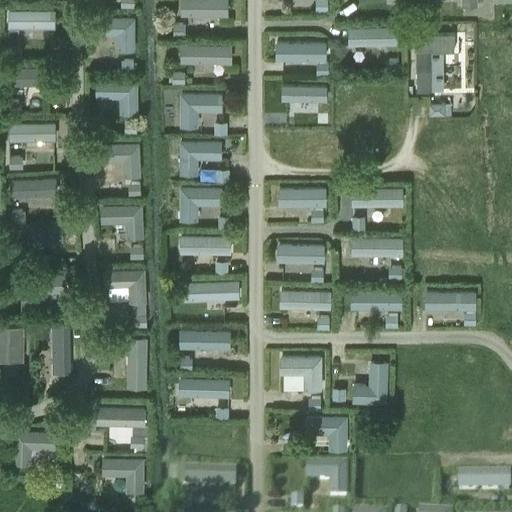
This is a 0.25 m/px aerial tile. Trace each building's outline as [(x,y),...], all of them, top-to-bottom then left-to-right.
[(181,0),(181,13),(228,13),(228,0),(181,0)] [(327,0),(317,0),(318,9),(328,9),(327,0)] [(8,8),(8,26),(55,26),(55,8),(8,8)] [(93,15),(93,33),(116,33),(116,49),(135,49),(134,15),(93,15)] [(182,21),(173,21),(173,34),(182,34),(182,21)] [(399,24),(348,25),(349,43),(400,42),(399,24)] [(454,32),(416,32),(416,90),(431,90),(431,50),(454,50),(454,32)] [(276,40),(276,58),(326,58),(326,40),(276,40)] [(181,42),(181,61),(232,61),(232,43),(181,42)] [(10,43),(8,43),(8,55),(20,55),(20,43),(10,43)] [(123,70),(133,70),(133,58),(123,58),(123,70)] [(399,59),(389,59),(389,71),(399,71),(399,59)] [(318,61),(318,73),(328,73),(328,61),(318,61)] [(8,65),(8,83),(55,84),(55,66),(8,65)] [(182,69),(172,69),(172,81),(182,81),(182,69)] [(96,78),(96,97),(120,96),(120,112),(138,112),(138,77),(96,78)] [(327,84),(282,83),(282,98),(326,99),(327,84)] [(222,92),(180,91),(180,125),(198,125),(198,109),(222,110),(222,92)] [(17,111),(17,99),(7,99),(7,111),(17,111)] [(444,114),(444,104),(430,104),(430,114),(444,114)] [(127,132),(137,131),(137,119),(127,119),(127,132)] [(9,121),(9,139),(56,138),(55,120),(9,121)] [(227,124),(214,124),(214,133),(227,133),(227,124)] [(180,172),(198,173),(198,157),(221,157),(221,139),(180,139),(180,172)] [(99,142),(99,160),(123,159),(123,175),(141,174),(139,140),(99,142)] [(10,155),(10,167),(21,167),(21,154),(10,155)] [(216,180),(229,180),(229,171),(216,171),(216,180)] [(57,193),(56,176),(9,179),(10,196),(57,193)] [(140,193),(140,181),(130,181),(130,193),(140,193)] [(180,218),(198,218),(198,203),(222,203),(222,185),(180,185),(180,218)] [(278,186),(279,204),(326,204),(326,186),(278,186)] [(352,204),(403,204),(403,186),(351,186),(352,204)] [(101,204),(101,221),(126,220),(126,236),(144,235),(142,202),(101,204)] [(314,208),(314,220),(323,220),(323,208),(314,208)] [(12,221),(22,221),(22,209),(12,209),(12,221)] [(231,227),(231,217),(219,217),(218,227),(231,227)] [(353,228),(365,228),(365,218),(353,218),(353,228)] [(64,242),(62,225),(12,228),(13,246),(64,242)] [(231,252),(231,233),(180,233),(180,251),(231,252)] [(403,253),(403,235),(351,234),(351,253),(403,253)] [(277,242),(277,260),(324,261),(324,243),(277,242)] [(142,244),(132,244),(133,256),(143,256),(142,244)] [(15,259),(7,259),(7,267),(15,268),(15,259)] [(215,263),(215,271),(227,271),(227,263),(215,263)] [(391,277),(401,277),(401,265),(391,265),(391,277)] [(306,266),(282,266),(282,276),(306,277),(306,266)] [(103,268),(104,285),(129,284),(129,301),(146,300),(144,267),(103,268)] [(323,267),(313,267),(313,279),(323,279),(323,267)] [(67,290),(66,271),(18,274),(19,293),(67,290)] [(186,280),(187,298),(239,296),(239,278),(186,280)] [(280,288),(280,306),(331,307),(331,289),(280,288)] [(402,307),(402,289),(351,289),(351,307),(402,307)] [(476,307),(476,289),(425,289),(425,307),(476,307)] [(32,312),(31,299),(20,300),(21,312),(22,312),(32,312)] [(475,311),(465,311),(465,323),(475,324),(475,311)] [(146,325),(146,313),(136,313),(136,325),(146,325)] [(397,325),(397,313),(388,313),(388,325),(397,325)] [(329,327),(329,315),(320,315),(320,327),(329,327)] [(71,320),(52,320),(54,369),(71,369),(71,320)] [(47,321),(37,322),(38,336),(48,335),(47,321)] [(0,359),(24,360),(24,325),(0,325),(0,359)] [(179,328),(179,346),(230,347),(230,329),(179,328)] [(147,332),(129,332),(129,384),(147,384),(147,332)] [(110,335),(110,345),(122,345),(122,335),(110,335)] [(280,355),(280,372),(304,372),(304,389),(322,389),(322,354),(280,355)] [(187,368),(188,356),(180,356),(179,368),(187,368)] [(388,360),(370,359),(369,383),(353,382),(353,401),(387,402),(388,360)] [(179,375),(178,393),(229,395),(229,377),(179,375)] [(346,389),(333,389),(333,399),(346,399),(346,389)] [(320,397),(308,397),(308,408),(320,408),(320,397)] [(145,424),(146,407),(95,405),(94,422),(145,424)] [(227,410),(215,409),(215,417),(227,418),(227,410)] [(305,414),(305,432),(329,432),(329,448),(347,448),(347,414),(305,414)] [(55,447),(55,430),(14,428),(13,461),(30,462),(31,446),(55,447)] [(133,446),(143,446),(144,434),(134,434),(133,446)] [(290,456),(302,456),(302,447),(290,447),(290,456)] [(144,456),(102,456),(102,473),(126,474),(126,491),(143,491),(144,456)] [(349,462),(307,462),(307,480),(332,480),(332,498),(349,498),(349,462)] [(57,468),(56,480),(66,480),(66,468),(57,468)] [(184,470),(184,488),(235,489),(235,471),(184,470)] [(510,474),(458,473),(458,490),(510,490),(510,474)] [(178,509),(191,509),(191,500),(179,500),(178,509)] [(290,500),(290,510),(302,510),(302,500),(290,500)]
